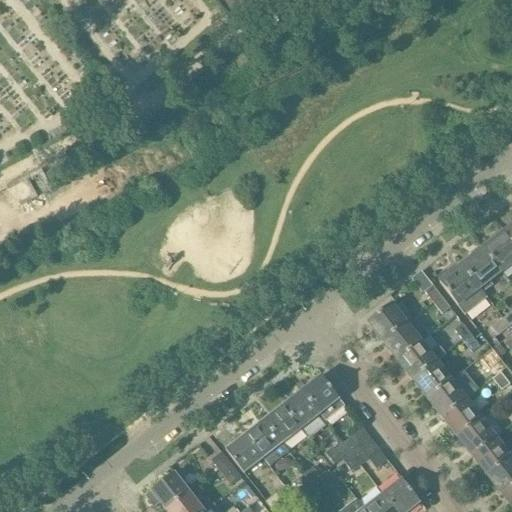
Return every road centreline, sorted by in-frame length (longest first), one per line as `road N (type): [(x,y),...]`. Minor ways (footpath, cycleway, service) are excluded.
road 1 (residential): [(91,484),(306,313)]
road 2 (residential): [(306,313),(511,151)]
road 3 (residential): [(459,511),(306,313)]
